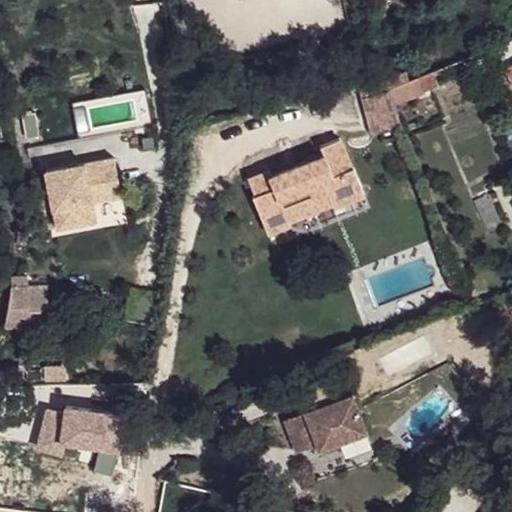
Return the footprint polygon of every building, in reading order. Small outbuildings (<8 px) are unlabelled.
[(397,103),(439,90),(432,69),(391,82),(397,103)] [(374,136),(401,128),(389,89),(362,97),(374,136)] [(364,201),(339,137),(319,145),(321,151),(266,174),(263,169),(248,175),(254,193),(251,194),(264,230),(328,206),(331,214),(364,201)] [(122,183),(116,154),(48,166),(59,225),(98,218),(94,198),(92,189),(122,183)] [(124,193),(122,183),(92,189),(94,198),(124,193)] [(29,281),(12,282),(8,323),(42,323),(43,304),(29,304),(29,281)] [(27,369),(0,369),(0,370),(0,385),(27,384),(27,369)] [(353,389),(299,408),(285,413),(297,446),(311,441),(317,438),(319,443),(366,427),(353,389)]
